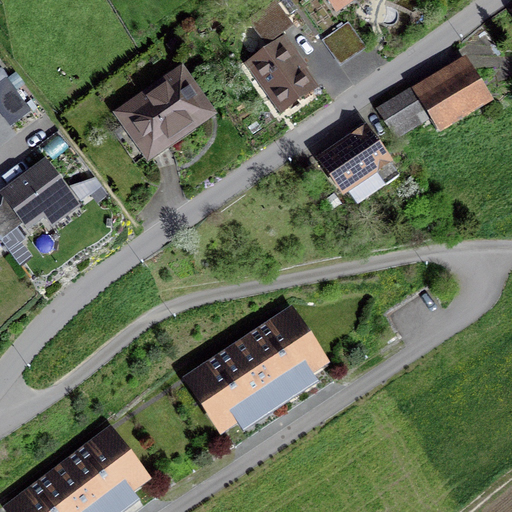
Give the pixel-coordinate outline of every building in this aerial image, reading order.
[(329,0),(337,11),(352,0),(329,0)] [(259,33),(271,24),(277,32),(290,23),(278,7),(253,24),(259,33)] [(262,83),(265,81),(284,107),(310,89),(298,72),(305,68),(286,41),(249,67),(262,83)] [(380,113),(395,137),(428,117),(436,131),(489,99),(471,69),(419,100),(414,92),(380,113)] [(125,113),(152,152),(208,114),(181,74),(125,113)] [(0,86),(0,112),(10,127),(30,113),(8,81),(0,86)] [(386,187),(399,178),(362,124),(353,131),(352,138),(320,160),(343,195),(376,172),(386,187)] [(68,196),(44,164),(4,194),(28,226),(68,196)] [(24,237),(16,227),(0,239),(20,265),(30,258),(18,242),(24,237)] [(290,315),(190,382),(222,429),(265,401),(273,413),(287,404),(279,392),(322,363),(290,315)] [(109,435),(11,510),(12,511),(100,511),(143,480),(109,435)]
